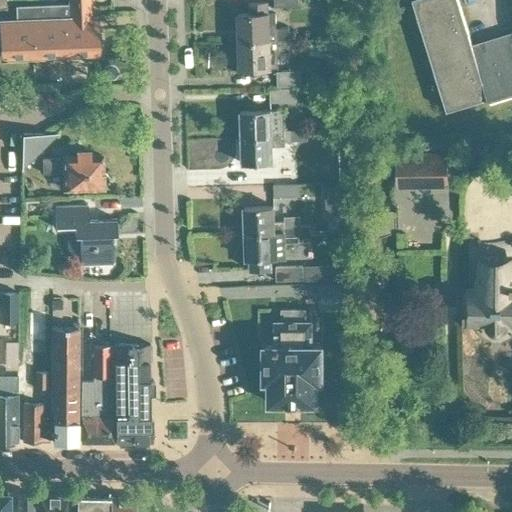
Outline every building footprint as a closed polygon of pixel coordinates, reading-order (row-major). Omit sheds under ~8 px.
[(89,16),(88,0),(67,0),(68,4),(17,6),(17,19),(0,19),(0,57),(97,53),(95,16),(89,16)] [(511,42),(475,54),(458,0),(412,0),(446,110),(487,97),(490,105),(511,98),(511,42)] [(276,27),(275,12),(267,12),(267,1),(248,2),(249,13),(237,13),(238,41),(288,39),(288,27),(276,27)] [(288,39),(238,41),(239,69),(271,67),(270,51),(289,51),(288,39)] [(301,71),(301,70),(277,71),(277,86),(303,85),(303,86),(306,85),(306,71),(301,71)] [(270,101),(296,100),(296,87),(269,88),(270,101)] [(283,109),(240,111),(241,136),(281,135),(281,140),(285,140),(294,140),(294,130),(294,129),(284,129),(283,109)] [(306,129),(294,130),(294,140),(307,140),(306,129)] [(281,135),(241,136),(242,163),(272,162),(271,145),(285,145),(285,140),(281,140),(281,135)] [(63,172),(63,188),(102,187),(101,183),(103,183),(106,181),(107,179),(107,176),(105,174),(102,172),(101,172),(100,154),(89,155),(89,149),(75,150),(75,155),(62,156),(62,157),(41,157),(42,173),(63,172)] [(397,188),(448,187),(447,152),(397,152),(397,188)] [(304,178),(304,167),(277,168),(277,179),(304,178)] [(273,196),(300,195),(300,183),(273,184),(273,196)] [(326,212),(342,211),(340,183),(324,184),(326,212)] [(87,218),(86,204),(54,205),(54,227),(73,226),(73,234),(78,234),(79,264),(111,263),(110,233),(115,233),(115,218),(87,218)] [(244,232),(311,231),(310,224),(285,226),(284,221),(274,221),(273,205),(243,206),(244,232)] [(311,241),(311,231),(244,232),(245,258),(249,258),(250,268),(271,268),(271,258),(287,257),(286,242),(311,241)] [(511,253),(478,254),(478,292),(468,292),(468,320),(484,320),(493,330),(500,330),(508,320),(511,320),(511,253)] [(276,280),(302,279),(302,265),(276,266),(276,280)] [(0,320),(17,321),(18,291),(0,290),(0,320)] [(306,320),(306,308),(281,308),(281,320),(275,320),(275,343),(264,343),(264,379),(269,379),(269,402),(317,402),(317,379),(322,379),(322,344),(311,344),(311,320),(306,320)] [(31,310),(31,338),(49,338),(49,309),(31,310)] [(72,326),(51,326),(50,411),(52,411),(52,441),(76,441),(77,326),(72,326)] [(113,375),(114,441),(151,441),(151,415),(148,415),(148,392),(153,392),(153,378),(148,378),(147,354),(149,354),(149,343),(125,343),(125,342),(113,342),(113,375)] [(114,441),(113,375),(108,375),(109,346),(93,345),(92,380),(81,380),(80,418),(80,441),(114,441)] [(0,440),(16,441),(17,369),(17,353),(5,353),(5,387),(7,387),(7,393),(0,392),(0,440)] [(46,387),(47,371),(35,371),(34,387),(46,387)] [(48,441),(48,418),(42,417),(42,403),(23,402),(22,440),(48,441)] [(33,511),(33,494),(16,494),(16,511),(33,511)] [(67,511),(67,495),(37,494),(37,511),(67,511)] [(108,511),(108,496),(71,495),(70,511),(108,511)] [(133,511),(133,497),(108,496),(108,511),(133,511)] [(138,500),(138,511),(198,511),(198,498),(163,498),(163,500),(138,500)]
